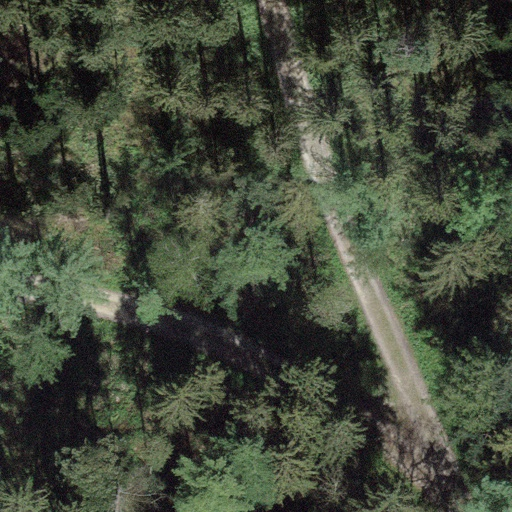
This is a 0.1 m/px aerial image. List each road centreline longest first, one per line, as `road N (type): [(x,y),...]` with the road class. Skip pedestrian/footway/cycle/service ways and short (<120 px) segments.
road 1 (track): [(457,511),(313,154),(264,0)]
road 2 (track): [(453,511),(219,345),(81,296),(0,286)]
